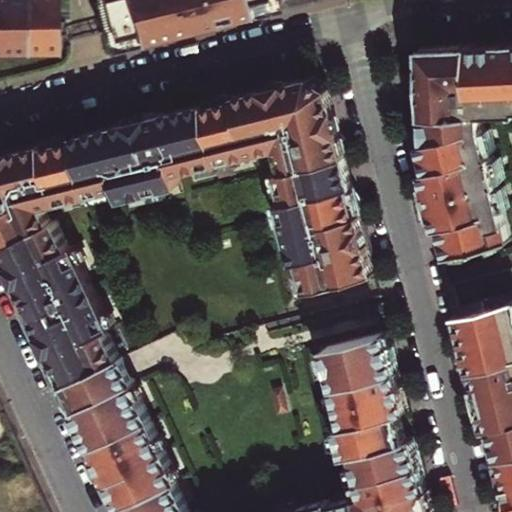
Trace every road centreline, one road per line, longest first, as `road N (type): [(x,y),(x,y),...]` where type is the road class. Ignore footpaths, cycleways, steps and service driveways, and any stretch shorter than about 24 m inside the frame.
road 1 (residential): [(347,22),(473,511)]
road 2 (residential): [(347,22),(0,105)]
road 3 (residential): [(0,328),(84,511)]
